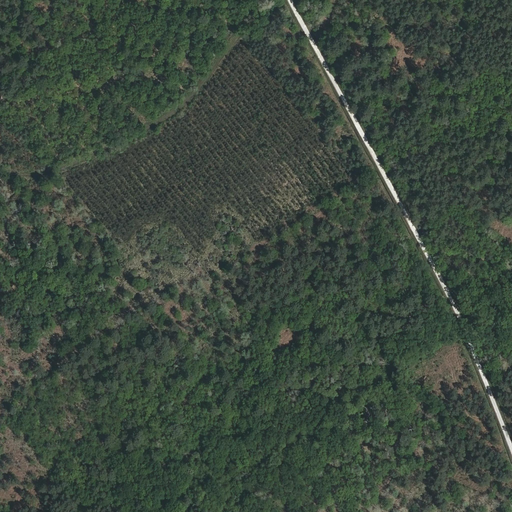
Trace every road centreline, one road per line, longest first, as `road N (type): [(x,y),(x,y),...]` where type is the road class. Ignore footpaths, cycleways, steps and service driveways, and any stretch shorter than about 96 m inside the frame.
road 1 (unclassified): [(289,0),(453,305),(511,449)]
road 2 (track): [(269,0),(212,73),(100,142),(0,173)]
